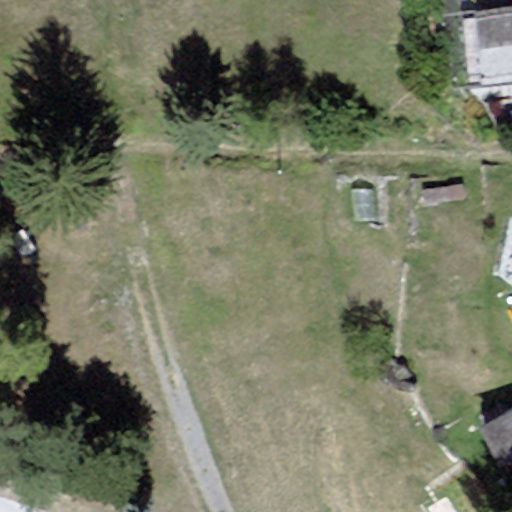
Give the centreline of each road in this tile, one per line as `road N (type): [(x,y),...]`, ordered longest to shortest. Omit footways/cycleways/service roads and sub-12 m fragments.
road 1 (track): [(227,511),(143,289),(117,120)]
road 2 (track): [(117,120),(102,0)]
